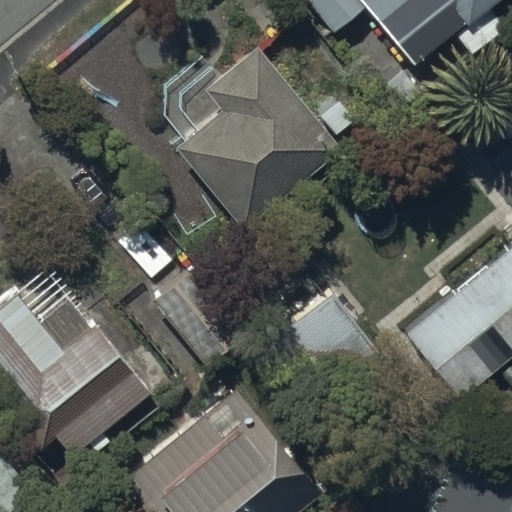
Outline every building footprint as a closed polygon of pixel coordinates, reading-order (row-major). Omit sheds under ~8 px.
[(360,0),(306,0),(329,27),(361,1),(360,0)] [(360,0),(361,1),(410,60),(483,0),(360,0)] [(314,116),(253,40),(199,84),(217,106),(173,141),(238,222),(336,143),(330,137),(353,118),(337,98),(314,116)] [(511,237),(403,329),(449,383),(511,329),(511,237)] [(183,257),(141,289),(195,357),(236,325),(183,257)] [(44,260),(0,295),(0,401),(36,446),(52,433),(67,452),(84,438),(93,448),(106,437),(98,426),(146,388),(44,260)] [(390,372),(328,291),(260,339),(323,423),(390,372)] [(233,382),(119,475),(148,511),(286,511),(317,487),(233,382)] [(511,511),(511,469),(447,445),(422,511),(511,511)]
